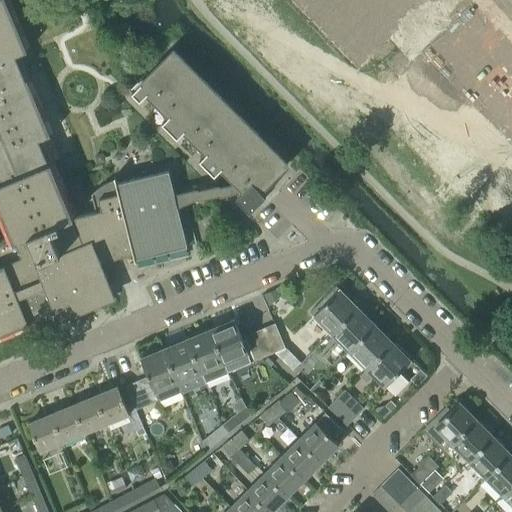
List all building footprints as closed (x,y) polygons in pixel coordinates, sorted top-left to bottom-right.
[(0,0),(0,181),(0,183),(0,182),(0,209),(20,258),(0,266),(0,336),(55,314),(57,318),(111,296),(97,262),(133,254),(134,259),(187,246),(169,170),(116,183),(115,178),(111,180),(102,185),(97,188),(91,194),(96,211),(73,217),(50,162),(49,163),(39,139),(51,135),(27,78),(26,79),(16,55),(27,51),(5,0),(0,0)] [(270,180),(275,174),(286,163),(173,50),(141,82),(138,79),(129,89),(140,100),(146,95),(168,117),(162,122),(177,138),(183,132),(205,154),(199,160),(215,175),(220,169),(242,191),(235,197),(250,211),(266,195),(265,194),(275,185),(270,180)] [(339,288),(336,285),(324,296),(328,299),(313,314),(331,332),(357,305),(339,288)] [(349,350),(375,323),(357,305),(331,332),(349,350)] [(261,358),(251,333),(242,336),(234,318),(209,329),(223,363),(247,353),(251,362),(261,358)] [(273,353),(275,352),(285,347),(275,323),(262,328),(272,352),(273,353)] [(392,341),(375,323),(349,350),(366,367),(392,341)] [(261,358),(273,353),(272,352),(262,328),(251,333),(261,358)] [(201,372),(206,382),(227,373),(223,363),(209,329),(186,338),(200,372),(201,372)] [(177,382),(200,373),(186,338),(163,348),(177,382)] [(406,372),(402,368),(411,359),(392,341),(366,367),(384,386),(395,375),(399,379),(406,372)] [(160,400),(156,391),(177,382),(163,348),(140,358),(147,376),(137,380),(147,405),(160,400)] [(136,410),(136,409),(147,405),(137,380),(125,385),(136,410)] [(106,423),(129,414),(118,385),(94,395),(106,423)] [(336,398),(356,416),(364,407),(345,389),(336,398)] [(84,432),(106,423),(94,395),(72,404),(84,432)] [(328,406),(347,425),(356,416),(336,398),(328,406)] [(272,405),(280,415),(287,409),(279,400),(272,405)] [(477,419),(477,418),(459,401),(450,410),(446,406),(422,429),(444,451),(452,443),(477,419)] [(62,442),(84,432),(72,404),(50,413),(62,442)] [(246,418),(249,416),(251,415),(245,405),(242,408),(246,418)] [(259,415),(268,424),(280,415),(272,405),(259,415)] [(228,433),(240,423),(246,418),(242,408),(233,415),(222,424),(222,425),(228,433)] [(39,451),(62,442),(50,413),(28,422),(39,451)] [(494,435),(477,419),(452,443),(468,460),(494,435)] [(321,462),(339,444),(316,421),(298,439),(321,462)] [(219,440),(228,433),(222,425),(222,424),(204,439),(206,451),(219,440)] [(232,437),(240,447),(249,439),(242,430),(232,437)] [(485,477),(510,452),(494,435),(468,460),(485,477)] [(230,455),(240,447),(232,437),(222,445),(230,455)] [(304,479),(321,462),(298,439),(281,456),(304,479)] [(502,494),(511,484),(511,453),(510,452),(485,477),(502,494)] [(22,476),(32,472),(25,453),(15,457),(22,476)] [(286,496),(304,479),(281,456),(264,473),(286,496)] [(434,469),(438,466),(429,456),(418,467),(428,476),(435,470),(434,469)] [(195,468),(203,478),(212,470),(204,460),(195,468)] [(438,474),(435,470),(428,476),(418,467),(411,474),(420,483),(424,488),(438,474)] [(193,485),(203,478),(195,468),(185,476),(193,485)] [(406,496),(417,487),(398,468),(389,478),(406,496)] [(32,498),(41,494),(32,472),(22,476),(32,498)] [(269,511),(270,511),(286,496),(264,473),(247,489),(269,511)] [(111,494),(126,487),(121,476),(106,482),(111,494)] [(155,477),(134,488),(139,497),(160,487),(155,477)] [(399,504),(399,503),(406,496),(389,478),(380,486),(399,504)] [(445,484),(432,496),(440,504),(453,492),(445,484)] [(511,484),(502,494),(511,504),(511,484)] [(390,511),(399,504),(380,486),(372,494),(390,511)] [(408,511),(425,495),(417,487),(406,496),(399,503),(408,511)] [(117,509),(129,502),(139,497),(134,488),(112,499),(117,509)] [(235,511),(269,511),(247,489),(230,507),(235,511)] [(37,511),(48,511),(41,494),(32,498),(37,511)] [(150,511),(158,508),(159,511),(170,506),(163,494),(136,508),(138,511),(150,511)] [(407,511),(424,511),(433,503),(425,495),(408,511),(407,511)] [(91,510),(92,511),(110,511),(117,509),(112,499),(91,510)] [(441,511),(433,503),(424,511),(441,511)]
